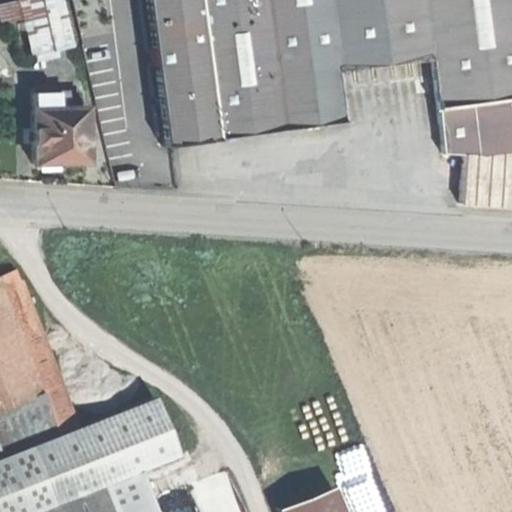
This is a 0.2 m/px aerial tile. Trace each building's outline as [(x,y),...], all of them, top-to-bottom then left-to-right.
[(60,0),(19,0),(26,29),(65,19),(60,0)] [(109,0),(74,0),(82,35),(115,27),(109,0)] [(213,135),(195,0),(139,0),(159,142),(213,135)] [(281,126),(264,0),(195,0),(213,135),(281,126)] [(332,44),(326,0),(264,0),(281,126),(342,118),(332,44)] [(427,31),(422,0),(326,0),(332,44),(427,31)] [(511,0),(422,0),(427,31),(436,106),(472,101),(504,97),(511,96),(511,0)] [(31,92),(31,108),(65,107),(64,92),(31,92)] [(472,101),(475,159),(508,161),(504,97),(472,101)] [(65,107),(31,108),(32,127),(32,142),(32,163),(36,163),(52,163),(67,162),(84,162),(83,107),(65,107)] [(475,159),(462,158),(459,206),(511,209),(511,161),(508,161),(475,159)] [(16,268),(0,274),(0,286),(41,393),(57,434),(77,427),(16,268)] [(0,286),(0,379),(10,405),(41,393),(0,286)] [(0,409),(10,405),(0,379),(0,409)] [(10,405),(0,409),(0,456),(27,446),(57,434),(41,393),(10,405)] [(153,397),(77,427),(81,439),(62,446),(57,434),(27,446),(49,505),(174,453),(153,397)] [(81,439),(77,427),(57,434),(62,446),(81,439)] [(390,511),(379,479),(346,490),(352,511),(390,511)] [(344,511),(333,485),(278,508),(279,511),(344,511)] [(109,511),(100,487),(52,506),(53,511),(109,511)]
